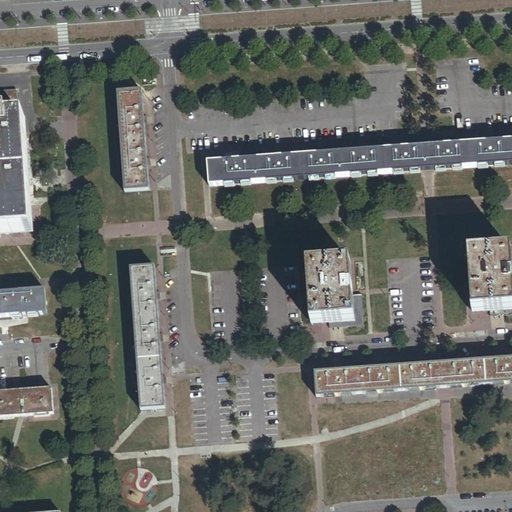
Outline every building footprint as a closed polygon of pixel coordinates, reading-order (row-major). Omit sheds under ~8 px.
[(0,121),(19,120),(17,91),(0,92),(0,121)] [(118,95),(126,194),(149,192),(147,167),(150,167),(150,161),(147,161),(144,125),(147,125),(146,119),(144,119),(142,94),(118,95)] [(0,236),(32,234),(24,120),(19,120),(0,121),(0,236)] [(445,147),(409,150),(408,148),(403,148),(403,151),(367,153),(367,151),(360,151),(360,154),(325,156),(324,154),(318,154),(318,157),(282,159),(282,157),(275,157),(276,160),(239,163),(239,160),(233,161),(233,163),(208,165),(210,187),(511,165),(511,142),(493,144),(492,142),(487,142),(487,144),(451,147),(451,145),(445,145),(445,147)] [(511,261),(511,252),(468,255),(472,314),(490,313),(491,317),(511,315),(511,261)] [(361,297),(353,297),(350,264),(307,267),(311,326),(329,324),(329,329),(363,327),(361,297)] [(131,271),(141,412),(165,411),(163,385),(166,385),(165,378),(163,378),(160,343),(162,342),(162,336),(159,337),(157,301),(159,301),(159,295),(156,295),(155,269),(131,271)] [(0,319),(46,316),(44,292),(26,294),(26,291),(20,291),(20,294),(0,295),(0,319)] [(461,365),(424,368),(424,365),(417,365),(417,368),(381,371),(381,368),(375,369),(375,371),(339,374),(339,371),(333,371),(333,374),(315,376),(317,400),(511,384),(511,360),(509,361),(509,358),(503,359),(503,362),(468,364),(467,362),(461,362),(461,365)] [(0,393),(0,419),(53,416),(51,390),(0,393)]
